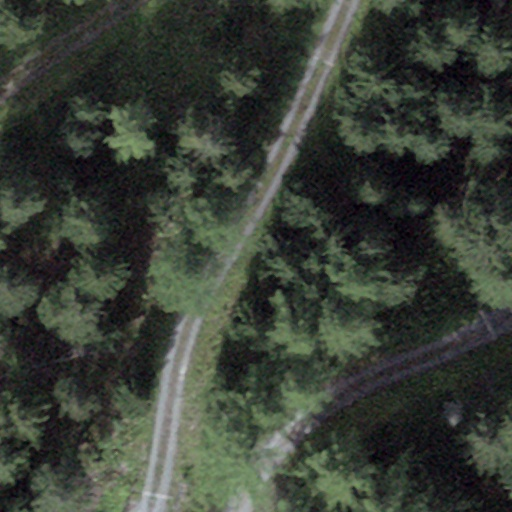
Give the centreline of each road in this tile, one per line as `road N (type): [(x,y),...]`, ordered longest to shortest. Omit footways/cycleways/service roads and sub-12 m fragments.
road 1 (track): [(148,511),(180,332),(314,85),(347,0)]
road 2 (track): [(511,303),(293,422),(234,511)]
road 3 (track): [(116,0),(0,83)]
